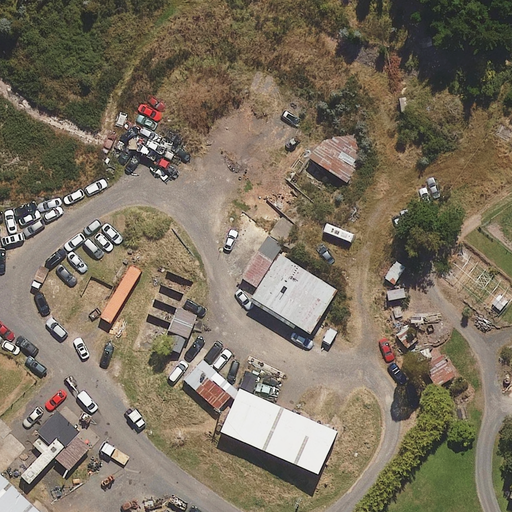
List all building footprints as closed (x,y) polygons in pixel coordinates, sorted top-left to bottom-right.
[(257,288),(273,263),(258,253),(241,278),(257,288)] [(338,290),(279,256),(251,304),(295,331),(297,327),(311,336),(338,290)] [(181,356),(201,302),(181,295),(167,332),(172,334),(166,350),(181,356)] [(436,390),(457,378),(443,354),(423,366),(436,390)] [(232,397),(235,399),(240,393),(202,359),(183,380),(218,412),(232,397)] [(320,475),(338,434),(241,391),(230,417),(239,421),(233,437),(320,475)] [(58,412),(39,433),(51,443),(30,466),(17,455),(12,461),(25,473),(21,477),(31,486),(56,458),(70,471),(94,443),(58,412)] [(0,511),(39,511),(0,474),(0,511)]
